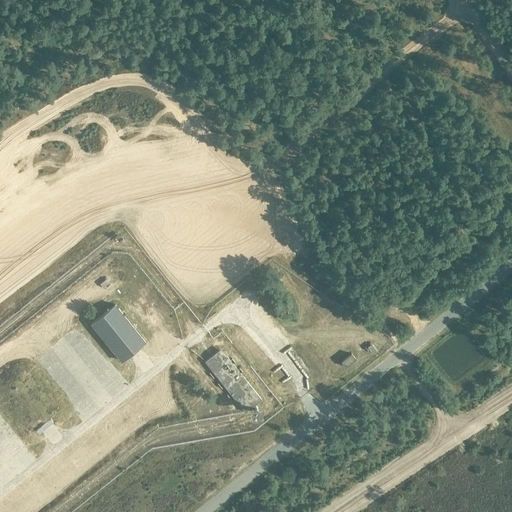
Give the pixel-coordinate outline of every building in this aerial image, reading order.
[(370,85),(376,92),(380,88),(374,82),(370,85)] [(106,276),(100,281),(104,287),(111,282),(106,276)] [(289,292),(292,296),(300,290),(296,286),(289,292)] [(121,362),(146,342),(115,304),(90,324),(121,362)] [(242,347),(251,341),(243,331),(235,338),(242,347)] [(372,343),(366,347),(371,354),(377,350),(372,343)] [(257,403),(257,404),(262,400),(221,349),(205,362),(246,413),(250,409),(252,405),(257,403)] [(351,353),(341,361),(346,366),(355,359),(351,353)] [(260,405),(257,404),(257,403),(252,405),(250,409),(251,413),(255,415),(260,414),(262,410),(260,405)] [(50,415),(34,423),(38,431),(54,423),(50,415)]
